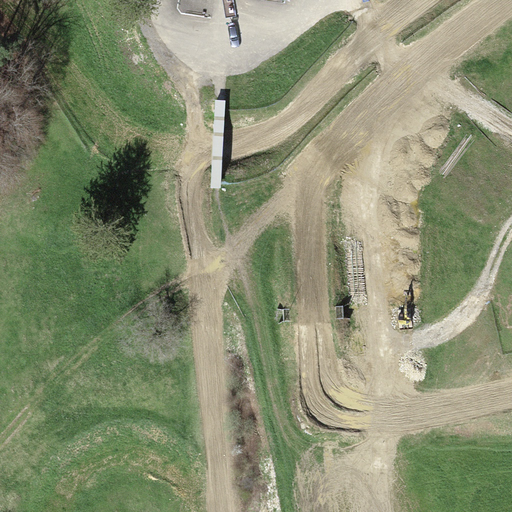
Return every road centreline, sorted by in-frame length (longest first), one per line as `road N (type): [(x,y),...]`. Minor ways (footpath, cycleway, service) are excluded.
road 1 (track): [(311,186),(88,348),(0,437)]
road 2 (track): [(347,137),(369,197),(376,260),(386,511)]
road 3 (track): [(348,0),(413,69),(511,133)]
road 4 (track): [(511,223),(461,321),(442,335),(381,345)]
road 5 (track): [(203,156),(189,90),(200,67),(232,58)]
